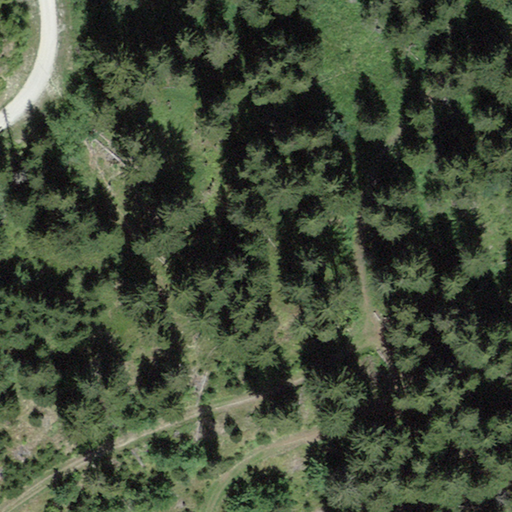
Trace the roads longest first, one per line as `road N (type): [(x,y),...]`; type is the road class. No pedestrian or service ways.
road 1 (track): [(372,342),(390,353),(397,377),(376,409),(254,457),(211,500),(210,511)]
road 2 (track): [(46,0),(49,62),(23,109),(0,126)]
